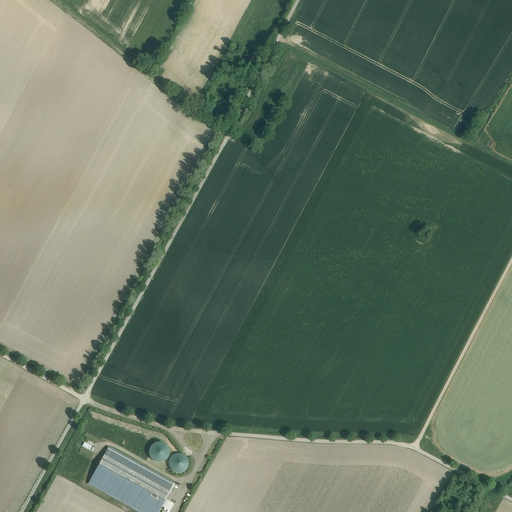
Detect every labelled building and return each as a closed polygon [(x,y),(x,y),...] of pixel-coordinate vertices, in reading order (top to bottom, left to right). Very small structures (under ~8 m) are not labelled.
[(92,447),(84,442),(82,446),(90,450),(92,447)] [(164,463),(169,446),(153,442),(148,459),(164,463)] [(158,511),(174,484),(108,448),(89,483),(140,511),(158,511)] [(188,467),(188,463),(188,459),(185,456),(182,454),(178,453),(175,454),(171,456),(169,460),(169,463),(169,467),(171,470),(175,473),(179,473),(182,473),(186,470),(188,467)] [(168,499),(163,507),(170,511),(174,504),(168,499)]
